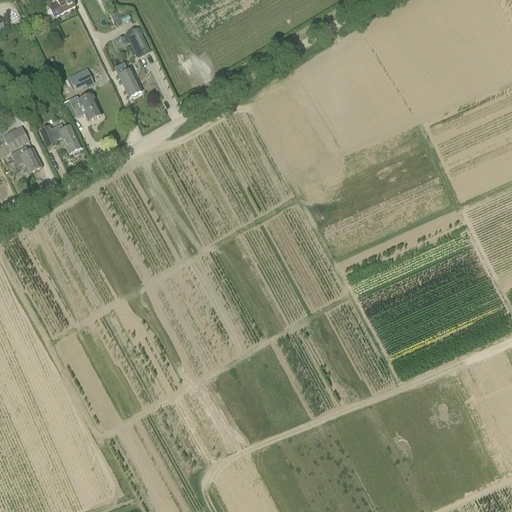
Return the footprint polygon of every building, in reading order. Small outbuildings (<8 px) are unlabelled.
[(56,0),(57,1),(56,1),(59,6),(53,9),(57,18),(75,9),(71,0),(56,0)] [(138,58),(150,53),(139,30),(127,35),(130,41),(138,58)] [(124,66),(115,70),(118,78),(129,100),(141,93),(131,72),(128,73),(124,66)] [(87,71),(69,79),(74,91),(75,94),(94,85),(87,71)] [(88,124),(102,117),(91,96),(78,102),(77,99),(63,105),(72,122),(84,116),(88,124)] [(56,143),(62,140),(69,157),(82,151),(72,128),(64,132),(61,127),(51,131),(49,128),(39,132),(47,151),(57,146),(56,143)] [(26,138),(7,147),(11,154),(29,145),(26,138)] [(28,153),(26,149),(12,156),(10,157),(17,169),(24,165),(29,176),(42,169),(32,151),(28,153)]
